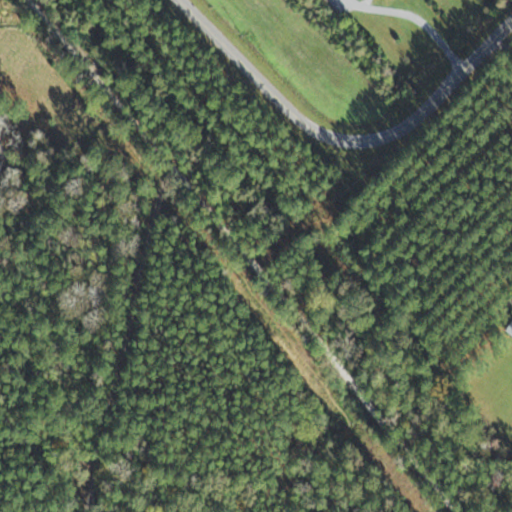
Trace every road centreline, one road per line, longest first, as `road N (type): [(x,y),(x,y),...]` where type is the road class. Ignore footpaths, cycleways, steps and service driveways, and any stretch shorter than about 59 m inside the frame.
road 1 (residential): [(29,0),(409,441),(461,511)]
road 2 (residential): [(511,21),(415,120),(384,136),(350,140),(308,125),(183,0)]
